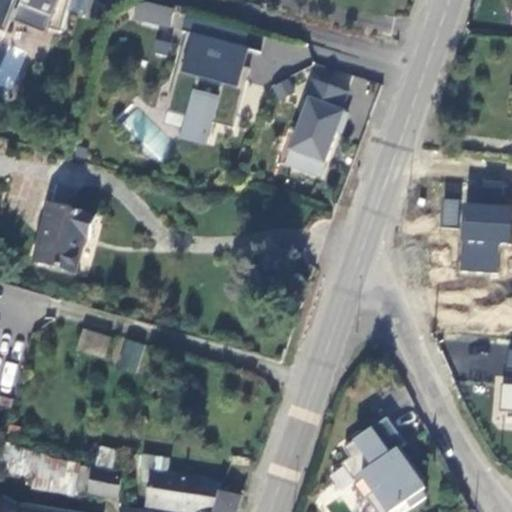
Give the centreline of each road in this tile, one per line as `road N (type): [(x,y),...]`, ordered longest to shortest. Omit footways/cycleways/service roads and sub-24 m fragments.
road 1 (residential): [(355,263),(374,273),(474,494),(491,511)]
road 2 (tertiary): [(446,0),(355,263)]
road 3 (tertiary): [(355,263),(268,511)]
road 4 (track): [(190,0),(421,69)]
